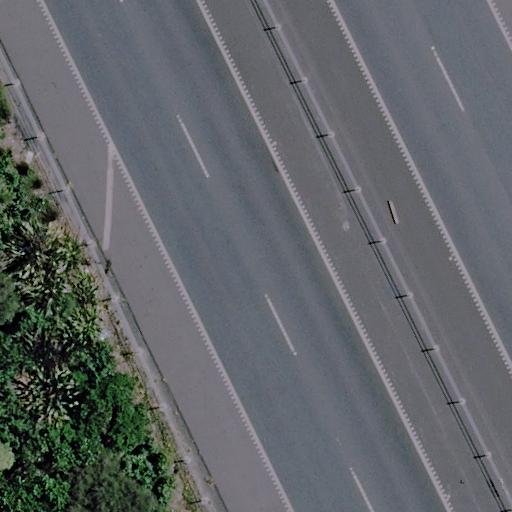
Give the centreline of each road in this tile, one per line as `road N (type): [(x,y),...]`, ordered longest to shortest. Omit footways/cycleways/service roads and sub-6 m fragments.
road 1 (motorway): [(364,511),(113,0)]
road 2 (motorway): [(419,0),(511,189)]
